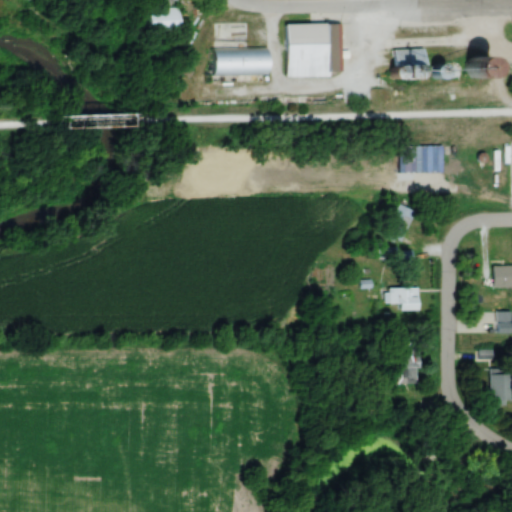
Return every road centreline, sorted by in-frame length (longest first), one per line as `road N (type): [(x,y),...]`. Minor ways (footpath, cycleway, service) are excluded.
road 1 (residential): [(511,449),(490,440),(445,390),(447,248),(463,228),(511,218)]
road 2 (residential): [(376,0),(235,0)]
